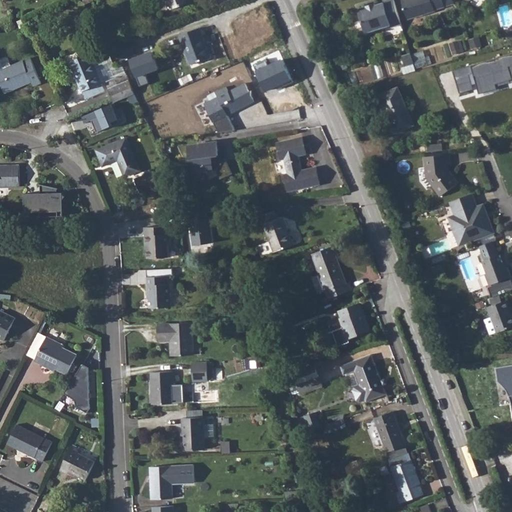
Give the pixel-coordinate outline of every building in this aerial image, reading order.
[(161,0),(166,10),(183,3),(182,0),(161,0)] [(402,24),(394,0),(385,0),(383,1),(384,3),(376,5),(367,8),(359,10),(366,33),(391,25),(391,27),(402,24)] [(443,0),(402,0),(408,19),(435,11),(435,10),(445,7),(443,0)] [(206,58),(193,30),(175,38),(186,66),(206,58)] [(117,46),(121,59),(136,54),(131,41),(117,46)] [(115,66),(107,46),(70,61),(83,92),(83,91),(86,98),(105,90),(102,84),(106,82),(115,103),(128,97),(135,94),(126,73),(122,63),(115,66)] [(511,77),(511,53),(451,71),(458,96),(475,91),(473,85),(477,84),(479,92),(494,88),(492,83),(511,77)] [(410,54),(402,56),(405,66),(413,64),(410,54)] [(42,83),(31,58),(0,70),(0,80),(5,91),(22,84),(23,85),(32,82),(34,86),(42,83)] [(289,82),(281,60),(253,71),(261,92),(289,82)] [(222,91),(229,109),(246,101),(236,83),(222,91)] [(220,114),(229,109),(222,91),(220,87),(209,92),(210,95),(196,102),(204,118),(218,111),(220,114)] [(414,125),(398,87),(379,95),(395,133),(414,125)] [(138,101),(135,94),(128,97),(131,102),(133,103),(138,101)] [(114,104),(83,117),(86,123),(93,120),(98,132),(121,122),(119,120),(120,119),(114,104)] [(428,144),(404,146),(405,154),(428,151),(428,152),(486,146),(485,138),(457,141),(456,128),(426,131),(428,144)] [(303,137),(278,142),(279,151),(283,150),(285,159),(288,173),(290,182),(287,183),(289,191),(320,184),(316,167),(302,170),(300,159),(297,159),(297,156),(299,155),(307,154),(303,137)] [(125,176),(140,170),(127,138),(97,150),(103,166),(118,160),(125,176)] [(217,141),(179,146),(187,162),(191,162),(192,173),(207,172),(210,180),(219,175),(221,179),(233,173),(226,158),(222,160),(219,154),(217,141)] [(450,154),(425,157),(427,177),(441,196),(459,183),(449,169),(448,165),(451,165),(450,154)] [(0,186),(20,186),(20,165),(0,165),(0,186)] [(154,171),(135,179),(141,193),(150,189),(150,191),(159,187),(159,185),(160,185),(154,171)] [(25,193),(26,217),(31,216),(31,212),(40,216),(42,212),(59,211),(59,216),(65,215),(64,192),(58,192),(58,188),(41,184),(41,193),(25,193)] [(472,194),(451,202),(456,215),(450,217),(460,245),(494,232),(484,205),(477,207),(472,194)] [(274,252),(294,245),(283,217),(278,219),(275,211),(261,216),(274,252)] [(168,234),(168,226),(145,227),(146,244),(147,243),(148,258),(169,257),(169,244),(171,244),(171,234),(168,234)] [(485,260),(483,261),(487,273),(486,274),(490,285),(492,284),(493,286),(489,288),(493,297),(500,295),(511,290),(511,280),(511,279),(503,282),(503,280),(511,277),(508,267),(505,268),(500,255),(499,255),(493,241),(480,246),(485,260)] [(327,291),(329,298),(352,290),(349,282),(347,283),(336,255),(339,254),(335,245),(312,254),(320,275),(312,278),(318,294),(327,291)] [(147,270),(147,277),(169,276),(173,276),(173,269),(147,270)] [(150,308),(172,307),(171,283),(169,284),(169,276),(147,277),(148,299),(150,299),(150,308)] [(490,298),(493,305),(502,302),(500,295),(493,297),(490,298)] [(493,305),(488,307),(492,317),(497,332),(498,333),(511,327),(511,312),(507,300),(502,302),(493,305)] [(349,339),(371,330),(363,309),(362,310),(359,303),(339,310),(341,318),(340,318),(344,327),(333,331),(339,346),(350,342),(349,339)] [(0,338),(5,341),(16,318),(1,310),(0,312),(0,338)] [(497,332),(492,317),(485,320),(490,334),(497,332)] [(194,355),(193,322),(158,324),(159,341),(171,340),(171,356),(194,355)] [(54,329),(51,337),(60,340),(63,332),(54,329)] [(64,345),(38,332),(28,354),(37,358),(35,361),(43,365),(44,363),(68,374),(78,354),(63,347),(64,345)] [(382,380),(372,354),(341,366),(344,375),(348,373),(355,370),(360,385),(354,387),(353,390),(357,401),(360,402),(366,400),(366,402),(388,394),(384,385),(382,380)] [(260,370),(260,360),(250,360),(251,370),(260,370)] [(208,362),(193,362),(193,381),(208,380),(208,362)] [(89,368),(83,364),(65,393),(75,399),(77,406),(87,412),(91,408),(89,368)] [(511,364),(496,367),(498,381),(504,386),(508,393),(511,400),(511,404),(511,406),(511,364)] [(287,377),(292,392),(299,389),(297,384),(319,376),(316,367),(287,377)] [(355,370),(348,373),(353,387),(354,387),(360,385),(355,370)] [(174,403),(173,371),(151,372),(152,390),(154,390),(155,404),(174,403)] [(297,384),(299,389),(300,394),(323,386),(319,376),(297,384)] [(375,418),(381,435),(387,452),(406,445),(393,411),(375,418)] [(317,412),(298,418),(303,432),(322,426),(317,412)] [(204,425),(204,417),(183,418),(184,439),(182,439),(182,450),(205,449),(204,436),(204,425)] [(343,418),(325,425),(328,433),(346,426),(343,418)] [(44,461),(53,442),(18,424),(8,443),(44,461)] [(213,424),(204,425),(204,436),(214,436),(213,424)] [(81,449),(73,445),(61,470),(68,474),(70,471),(87,480),(95,462),(79,454),(81,449)] [(406,445),(387,452),(390,459),(409,452),(406,445)] [(421,484),(409,452),(390,459),(392,467),(401,491),(397,492),(401,503),(423,495),(420,484),(421,484)] [(195,482),(194,465),(151,467),(152,499),(173,498),(172,483),(195,482)] [(300,491),(285,492),(286,500),(303,500),(300,491)] [(236,511),(240,502),(229,503),(235,511),(236,511)]
